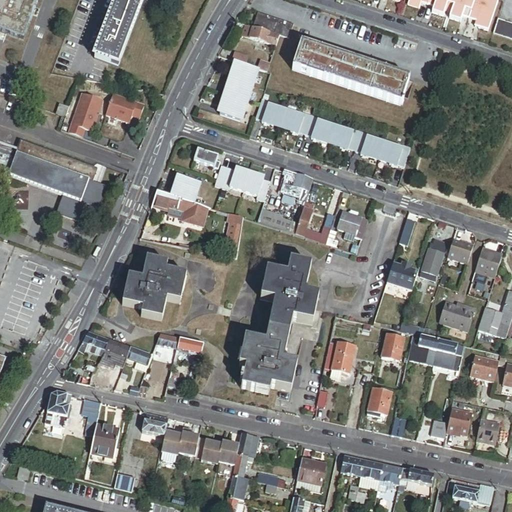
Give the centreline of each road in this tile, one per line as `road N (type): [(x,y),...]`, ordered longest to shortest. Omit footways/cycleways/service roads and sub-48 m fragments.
road 1 (residential): [(41,381),(511,482)]
road 2 (residential): [(168,122),(511,237)]
road 3 (tertiary): [(41,381),(104,272),(168,122)]
road 4 (residential): [(323,0),(511,62)]
road 5 (tertiary): [(168,122),(230,0)]
